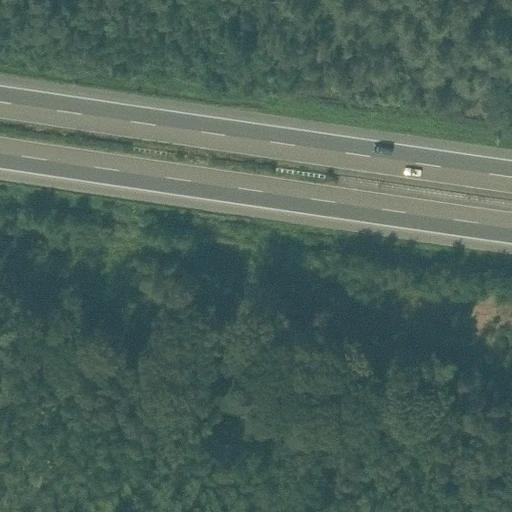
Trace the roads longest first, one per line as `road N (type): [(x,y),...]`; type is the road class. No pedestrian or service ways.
road 1 (motorway): [(0,148),(511,222)]
road 2 (motorway): [(511,170),(0,98)]
